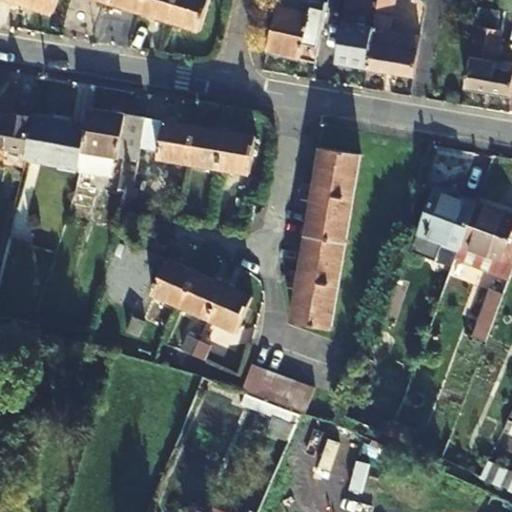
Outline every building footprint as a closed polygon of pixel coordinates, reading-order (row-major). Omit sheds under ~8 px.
[(25,0),(24,6),(26,6),(54,15),(58,0),(25,0)] [(113,3),(112,8),(123,11),(124,8),(143,13),(142,12),(145,0),(112,0),(112,3),(113,3)] [(145,0),(142,12),(143,13),(158,18),(157,21),(169,26),(177,0),(145,0)] [(177,0),(169,26),(181,30),(183,26),(201,31),(211,0),(177,0)] [(301,5),(284,0),(279,0),(278,9),(299,15),(301,5)] [(347,0),(337,65),(367,70),(374,28),(379,5),(350,0),(347,0)] [(374,28),(367,70),(415,78),(422,38),(391,33),(396,0),(379,0),(379,5),(374,28)] [(480,0),(466,88),(511,96),(511,95),(511,71),(496,69),(506,12),(491,8),(492,0),(480,0)] [(316,64),(323,32),(309,29),(311,17),(299,15),(278,9),(267,52),(316,64)] [(140,161),(148,119),(92,109),(89,124),(84,152),(117,157),(140,161)] [(0,146),(26,150),(32,116),(11,113),(10,121),(0,120),(0,146)] [(26,150),(25,157),(82,166),(84,152),(89,124),(32,115),(32,116),(26,150)] [(190,165),(196,127),(166,122),(159,160),(190,165)] [(220,170),(227,133),(196,127),(190,165),(220,170)] [(227,133),(220,170),(251,175),(257,138),(227,133)] [(311,237),(349,245),(368,158),(329,150),(321,188),(319,201),(311,237)] [(117,157),(84,152),(82,166),(81,172),(113,177),(117,157)] [(114,230),(127,233),(140,189),(135,188),(128,186),(125,193),(114,230)] [(311,199),(319,201),(321,188),(314,186),(305,192),(311,199)] [(458,250),(475,203),(435,188),(417,233),(458,250)] [(475,203),(458,250),(454,260),(509,280),(511,272),(511,215),(497,210),(475,203)] [(349,245),(311,237),(304,274),(301,287),(293,325),(331,332),(349,245)] [(182,308),(196,274),(167,262),(153,295),(179,306),(182,308)] [(293,286),(301,287),(304,274),(296,272),(288,277),(293,286)] [(210,320),(224,286),(196,274),(182,308),(210,320)] [(252,298),(224,286),(210,320),(237,331),(252,298)] [(486,344),(504,295),(491,290),(473,339),(486,344)] [(126,334),(139,339),(145,324),(132,319),(126,334)] [(194,357),(201,341),(189,336),(181,353),(194,357)] [(212,345),(201,341),(194,357),(205,362),(212,345)] [(259,350),(251,370),(249,375),(250,375),(262,381),(272,356),(259,350)] [(321,374),(346,384),(351,369),(327,360),(321,374)] [(341,398),(346,384),(321,374),(316,388),(341,398)] [(341,398),(316,388),(310,403),(335,413),(341,398)] [(389,437),(410,447),(416,433),(395,422),(389,437)]
